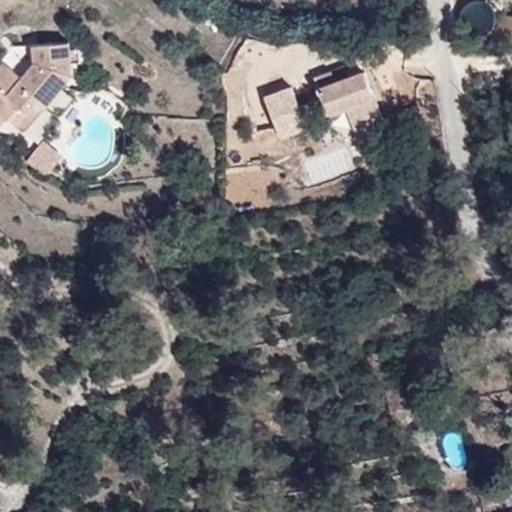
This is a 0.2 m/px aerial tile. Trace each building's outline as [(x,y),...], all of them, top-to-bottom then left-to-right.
[(499,31),(511,30),(511,14),(498,15),(499,31)] [(46,107),(73,75),(70,42),(35,45),(36,62),(23,77),(9,66),(0,77),(0,127),(7,118),(18,106),(28,114),(38,100),(46,107)] [(0,77),(9,66),(1,60),(0,60),(0,77)] [(365,71),(361,64),(346,67),(346,68),(347,69),(348,71),(349,74),(350,77),(365,71)] [(381,114),(365,71),(350,77),(349,74),(348,71),(347,69),(346,68),(346,67),(345,67),(315,78),(328,113),(345,107),(352,125),(381,114)] [(25,133),(46,107),(38,100),(28,114),(18,106),(7,118),(25,133)] [(352,125),(345,107),(328,113),(335,132),(352,125)] [(45,178),(63,157),(44,141),(26,161),(45,178)] [(309,181),(353,171),(348,148),(304,158),(309,181)] [(504,489),(502,479),(491,481),(490,477),(484,478),(487,490),(480,492),(482,504),(500,501),(499,490),(504,489)]
